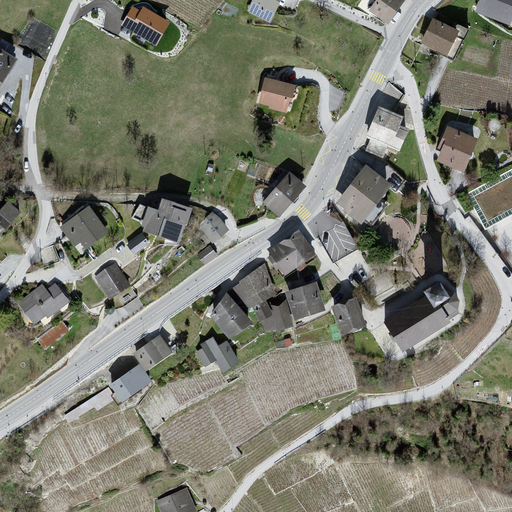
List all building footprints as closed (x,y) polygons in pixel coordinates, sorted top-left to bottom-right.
[(250,0),(247,10),(270,22),(278,0),(250,0)] [(373,0),(368,10),(387,22),(395,8),(402,0),(373,0)] [(508,22),(511,11),(511,0),(477,0),(474,10),(508,22)] [(132,5),(120,24),(155,44),(162,30),(169,20),(142,5),(139,9),(132,5)] [(445,52),(457,27),(432,16),(420,41),(445,52)] [(0,98),(6,90),(20,65),(0,51),(0,98)] [(295,82),(264,75),(257,102),(270,105),(269,107),(286,112),(288,100),(290,100),(295,82)] [(398,121),(402,112),(378,103),(364,135),(397,148),(407,124),(398,121)] [(463,170),(477,135),(446,123),(436,147),(439,148),(435,159),(463,170)] [(391,181),(364,161),(335,200),(344,206),(342,208),(360,222),(391,181)] [(511,211),(511,167),(467,192),(484,228),(511,211)] [(275,184),(262,201),(278,215),(290,197),(305,183),(289,169),(275,184)] [(186,218),(191,204),(160,195),(157,207),(147,203),(140,224),(143,225),(142,230),(177,240),(183,220),(185,220),(186,218)] [(0,231),(9,221),(20,210),(7,199),(0,206),(0,231)] [(108,229),(88,202),(59,226),(74,246),(80,241),(84,247),(108,229)] [(220,216),(212,211),(205,216),(201,224),(201,229),(198,232),(207,244),(210,241),(212,242),(228,228),(220,216)] [(314,252),(298,227),(278,241),(267,249),(270,253),(267,256),(275,269),(279,266),(284,273),(314,252)] [(149,242),(142,232),(126,244),(133,254),(149,242)] [(217,254),(209,244),(196,255),(204,264),(217,254)] [(274,292),(264,261),(246,272),(238,279),(239,281),(227,291),(225,289),(208,312),(227,336),(251,318),(242,308),(251,304),(257,318),(259,318),(264,331),(274,327),(275,329),(292,324),(286,298),(268,303),(265,297),(274,292)] [(130,284),(116,263),(104,267),(95,277),(108,298),(130,284)] [(324,306),(315,278),(284,289),(292,317),(324,306)] [(69,299),(55,282),(46,288),(42,283),(17,301),(34,323),(45,314),(46,316),(69,299)] [(434,285),(381,318),(389,330),(387,331),(393,341),(395,340),(400,348),(459,312),(456,306),(458,297),(453,288),(434,285)] [(365,322),(355,294),(348,296),(347,295),(336,299),(336,300),(329,303),(340,331),(365,322)] [(70,329),(62,321),(38,340),(45,349),(70,329)] [(171,349),(159,332),(151,339),(142,343),(132,351),(144,368),(162,355),(171,349)] [(238,359),(227,339),(218,344),(212,335),(205,341),(200,343),(201,346),(196,351),(205,366),(215,360),(221,371),(238,359)] [(151,378),(139,362),(108,382),(120,398),(151,378)] [(113,392),(108,386),(64,415),(68,422),(94,406),(96,410),(114,400),(111,395),(113,394),(112,393),(113,392)] [(187,487),(156,500),(161,511),(194,511),(197,511),(187,487)]
